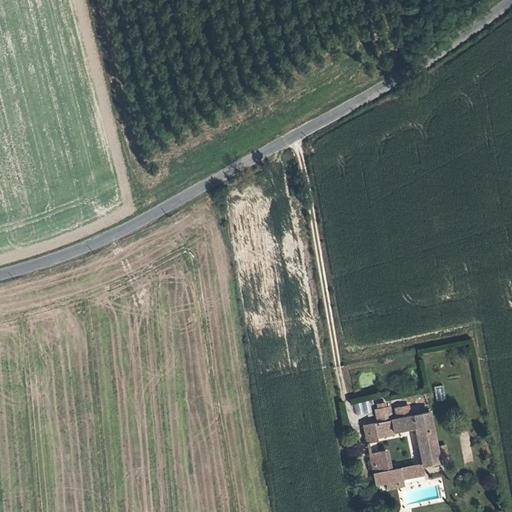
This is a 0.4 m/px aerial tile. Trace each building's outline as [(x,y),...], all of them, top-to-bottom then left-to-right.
[(443,385),(433,387),(436,401),(446,399),(443,385)] [(377,424),(390,421),(388,409),(375,412),(377,424)] [(369,425),(372,444),(388,441),(387,435),(415,430),(422,465),(438,462),(429,413),(390,421),(377,424),(369,425)] [(366,445),(372,444),(369,425),(363,426),(366,445)] [(368,456),(372,474),(386,471),(382,453),(368,456)] [(386,471),(372,474),(374,486),(412,479),(410,467),(386,471)]
